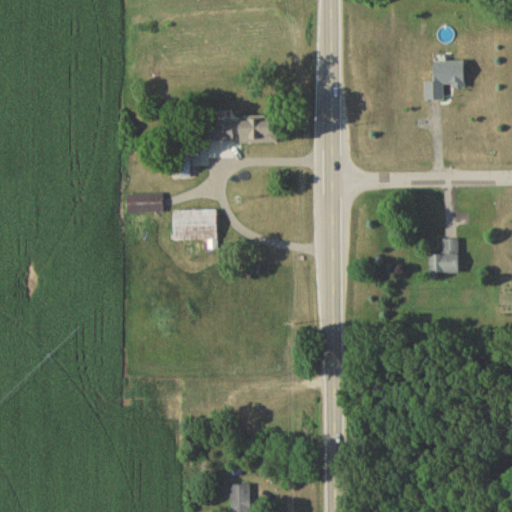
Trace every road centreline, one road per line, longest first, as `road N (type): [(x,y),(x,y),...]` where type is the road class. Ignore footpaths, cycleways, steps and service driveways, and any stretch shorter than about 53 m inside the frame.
road 1 (tertiary): [(336,511),(331,0)]
road 2 (residential): [(334,187),(511,182)]
